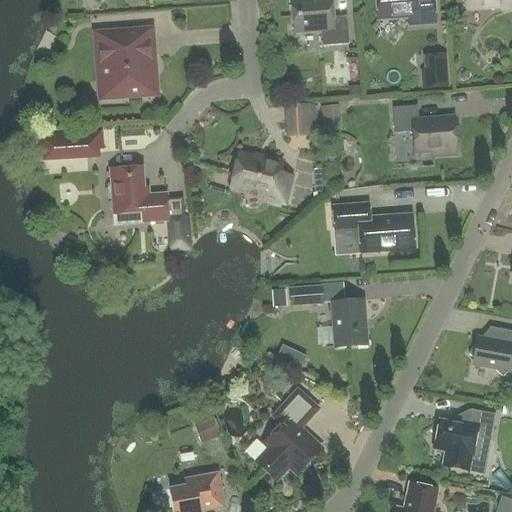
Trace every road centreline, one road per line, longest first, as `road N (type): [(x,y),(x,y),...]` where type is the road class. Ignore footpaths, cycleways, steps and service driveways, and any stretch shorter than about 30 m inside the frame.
road 1 (residential): [(333,511),(356,487),(511,162)]
road 2 (residential): [(171,135),(206,97),(253,90),(249,0)]
